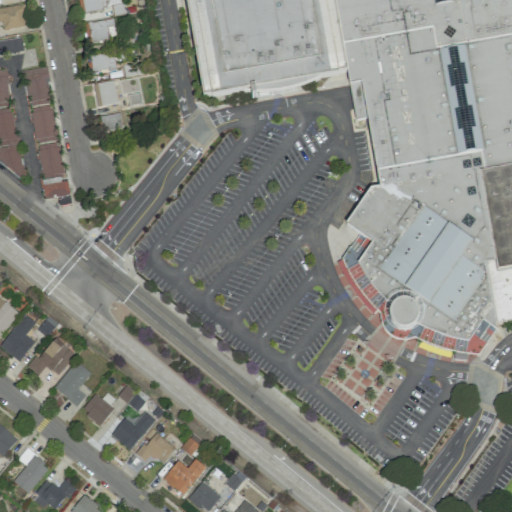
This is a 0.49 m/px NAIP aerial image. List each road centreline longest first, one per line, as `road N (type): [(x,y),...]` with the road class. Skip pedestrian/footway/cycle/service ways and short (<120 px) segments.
road 1 (primary): [(0,242),(327,511)]
road 2 (primary): [(391,511),(91,264)]
road 3 (residential): [(0,386),(152,511)]
road 4 (residential): [(50,0),(78,152)]
